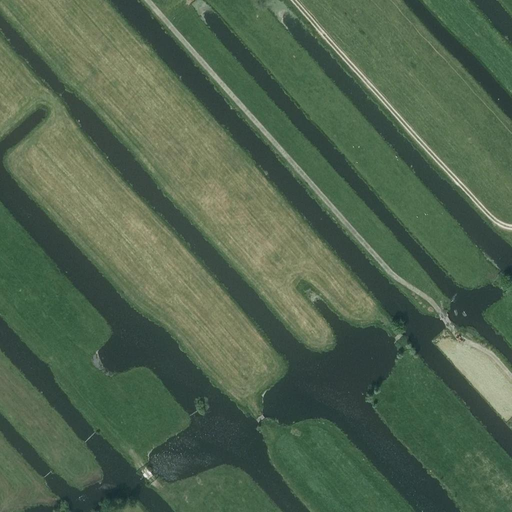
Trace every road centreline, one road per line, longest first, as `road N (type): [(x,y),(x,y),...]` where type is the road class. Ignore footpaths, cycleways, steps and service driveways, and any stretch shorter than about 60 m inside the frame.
road 1 (track): [(511,375),(488,349),(460,340),(430,301),(391,274),(147,0)]
road 2 (track): [(511,230),(488,220),(290,0)]
